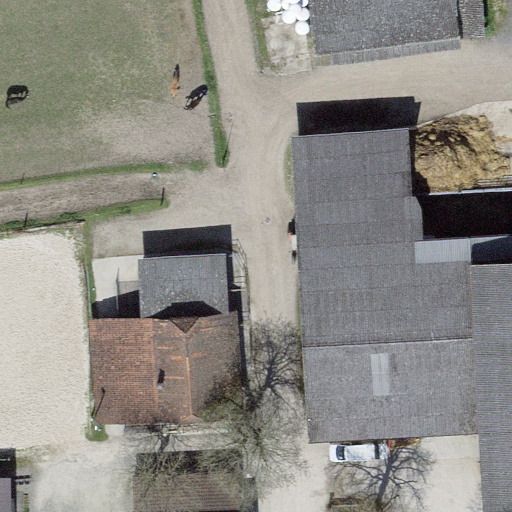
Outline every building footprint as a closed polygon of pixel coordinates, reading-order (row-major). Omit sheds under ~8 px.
[(299,33),(490,19),(488,0),(269,0),(273,47),(300,45),(299,33)] [(407,129),(306,134),(322,403),(487,394),(493,501),(511,499),(511,258),(464,261),(464,257),(414,260),(407,129)] [(155,199),(154,233),(223,235),(224,200),(155,199)] [(140,317),(102,319),(108,407),(228,399),(219,260),(137,265),(140,317)] [(0,511),(13,511),(16,456),(0,455),(0,511)] [(233,511),(232,476),(154,478),(154,511),(233,511)]
